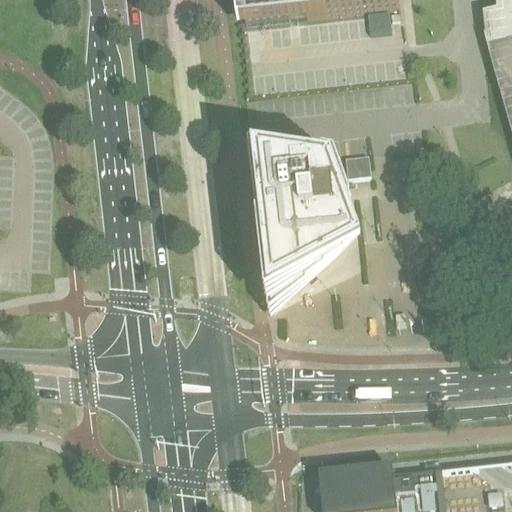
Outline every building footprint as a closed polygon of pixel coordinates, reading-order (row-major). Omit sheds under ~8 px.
[(234,0),(238,30),(400,12),(398,0),(234,0)] [(511,0),(495,0),(497,14),(483,18),(486,40),(485,40),(490,59),(510,132),(511,138),(511,0)] [(391,17),(370,19),(372,40),(393,37),(392,26),(391,17)] [(346,164),(348,177),(349,184),(372,181),(369,162),(346,164)] [(273,315),(274,316),(277,313),(366,265),(337,187),(335,165),(266,173),(261,173),(257,173),(273,315)] [(323,511),(441,511),(438,478),(437,478),(436,473),(427,474),(428,479),(395,482),(393,474),(320,482),(323,511)]
